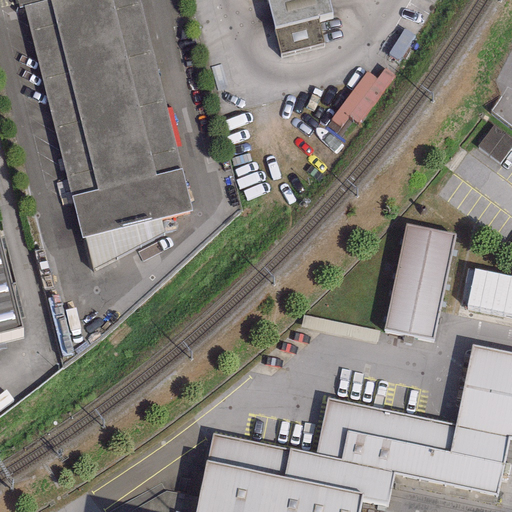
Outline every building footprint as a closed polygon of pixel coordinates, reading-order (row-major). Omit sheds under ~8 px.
[(138,0),(23,0),(83,238),(85,237),(92,269),(162,234),(159,219),(191,211),(138,0)] [(265,0),(279,57),(324,46),(317,17),(332,14),(328,0),(265,0)] [(366,64),(335,112),(357,126),(388,78),(366,64)] [(404,225),(383,329),(434,339),(454,234),(404,225)] [(0,257),(0,340),(19,336),(0,257)] [(511,275),(472,268),(464,309),(511,317),(511,275)] [(511,355),(469,346),(452,425),(507,437),(511,437),(511,355)] [(507,437),(326,399),(314,455),(212,434),(206,461),(363,493),(362,497),(387,503),(390,492),(393,474),(495,495),(504,454),(507,437)] [(206,461),(195,511),(358,511),(362,497),(363,493),(206,461)]
